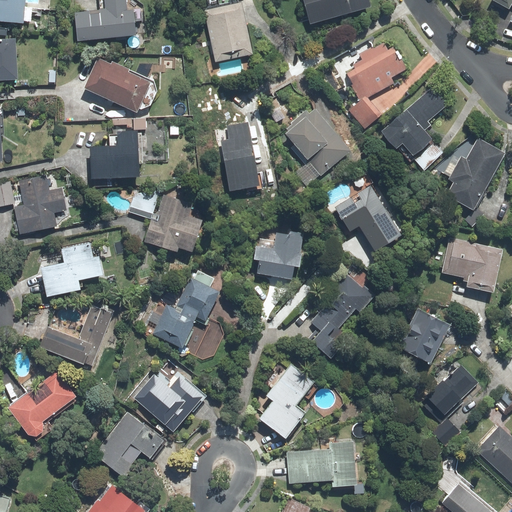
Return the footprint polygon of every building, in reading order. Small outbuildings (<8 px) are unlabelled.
[(23,0),(0,0),(0,27),(21,29),(23,0)] [(101,0),(103,14),(73,17),(75,43),(132,38),(130,15),(122,16),(120,0),(101,0)] [(360,0),(303,0),(310,25),(364,11),(360,0)] [(511,0),(489,0),(488,2),(504,11),(509,1),(511,2),(511,11),(507,21),(511,23),(511,0)] [(236,7),(206,13),(215,63),(245,57),(236,7)] [(355,72),(345,78),(357,100),(389,83),(387,79),(401,72),(391,52),(386,54),(382,47),(359,59),(361,62),(352,67),(355,72)] [(0,84),(16,84),(14,53),(0,53),(0,84)] [(144,84),(96,64),(83,93),(131,113),(144,84)] [(442,108),(429,92),(379,133),(392,149),(399,143),(410,157),(429,142),(418,128),(442,108)] [(364,102),(350,114),(363,129),(378,117),(364,102)] [(342,155),(313,116),(286,136),(315,175),(342,155)] [(145,119),(132,119),(132,132),(145,133),(145,119)] [(229,144),(219,146),(228,193),(256,188),(245,129),(226,132),(229,144)] [(116,150),(93,151),(95,184),(138,182),(136,138),(116,139),(116,150)] [(501,158),(477,144),(465,164),(460,161),(449,182),(453,184),(446,197),(470,210),(501,158)] [(45,176),(19,181),(24,207),(19,208),(25,235),(58,229),(54,213),(66,211),(62,191),(49,194),(45,176)] [(7,184),(0,184),(0,208),(11,207),(7,184)] [(393,240),(365,192),(336,209),(349,232),(358,227),(372,252),(393,240)] [(190,207),(165,199),(157,225),(150,223),(143,245),(171,254),(173,248),(187,253),(196,225),(185,221),(190,207)] [(300,243),(259,236),(252,275),(285,281),(287,270),(295,271),(300,243)] [(499,252),(450,242),(443,274),(461,278),(460,282),(466,283),(465,289),(489,294),(499,252)] [(64,267),(39,272),(45,298),(73,292),(71,281),(101,275),(97,260),(90,262),(87,250),(62,255),(64,267)] [(368,298),(346,279),(310,319),(320,328),(308,342),(326,357),(341,341),(335,336),(368,298)] [(174,312),(166,308),(154,334),(179,346),(193,317),(201,320),(212,298),(187,286),(174,312)] [(78,343),(47,330),(38,350),(77,367),(87,345),(94,348),(108,316),(92,309),(78,343)] [(437,347),(405,330),(394,350),(426,367),(437,347)] [(474,385),(454,365),(413,405),(433,426),(474,385)] [(307,385),(287,370),(266,398),(272,403),(258,422),(278,437),(295,415),(289,410),(307,385)] [(52,376),(6,411),(24,434),(71,399),(52,376)] [(154,380),(136,399),(170,431),(200,400),(178,378),(166,391),(154,380)] [(150,436),(128,419),(94,463),(116,480),(150,436)] [(460,433),(447,419),(433,434),(446,447),(460,433)] [(511,444),(500,432),(480,451),(511,483),(511,444)] [(351,487),(349,444),(323,445),(323,452),(286,453),(287,485),(327,483),(328,488),(351,487)] [(139,511),(111,490),(93,511),(139,511)] [(483,511),(458,490),(444,506),(450,511),(483,511)] [(6,511),(10,500),(0,497),(0,511),(6,511)] [(308,511),(309,510),(290,501),(284,511),(308,511)]
